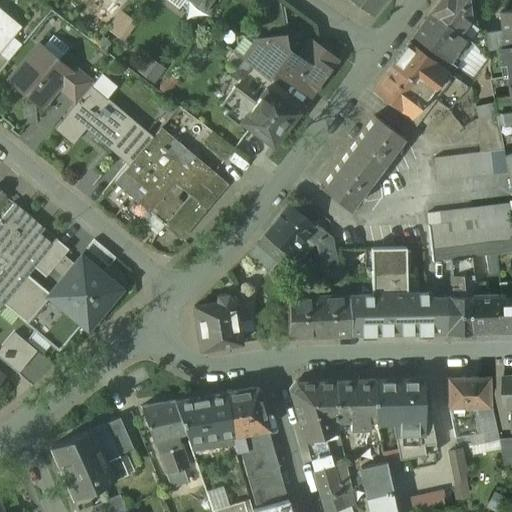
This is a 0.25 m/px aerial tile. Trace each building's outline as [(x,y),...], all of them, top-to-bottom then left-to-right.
[(111,0),(108,4),(119,12),(127,0),(111,0)] [(353,0),(370,13),(379,0),(353,0)] [(439,0),(430,13),(456,33),(469,15),(468,6),(466,0),(439,0)] [(479,4),(468,6),(469,15),(456,33),(472,45),(487,59),(488,57),(487,49),(484,32),(479,4)] [(0,8),(0,52),(13,37),(21,27),(0,8)] [(511,11),(500,13),(503,29),(506,45),(511,44),(511,11)] [(456,33),(430,13),(413,36),(454,67),(472,45),(456,33)] [(503,29),(484,32),(487,49),(500,46),(506,45),(503,29)] [(283,34),(248,40),(244,37),(233,51),(226,45),(225,46),(233,52),(250,66),(267,78),(272,70),(309,96),(336,60),(308,39),(294,57),(285,51),(283,34)] [(13,37),(0,52),(0,54),(7,60),(21,44),(13,37)] [(445,70),(408,43),(391,66),(428,93),(445,70)] [(511,44),(506,45),(500,46),(503,67),(509,65),(511,77),(511,76),(511,44)] [(40,46),(14,78),(28,90),(24,95),(38,107),(53,90),(54,91),(56,88),(70,72),(70,71),(40,46)] [(250,66),(233,52),(226,61),(244,74),(250,66)] [(428,93),(391,66),(373,90),(410,118),(428,93)] [(93,83),(74,67),(70,71),(70,72),(56,88),(74,104),(66,114),(90,86),(93,83)] [(174,82),(167,77),(157,89),(165,95),(174,82)] [(151,137),(90,86),(66,114),(54,129),(71,144),(84,129),(128,166),(151,137)] [(233,88),(220,106),(226,110),(223,114),(237,124),(239,121),(241,122),(254,104),(233,88)] [(296,112),(265,90),(254,104),(241,122),(271,145),(296,112)] [(511,97),(496,100),(499,113),(511,111),(511,97)] [(511,111),(499,113),(501,126),(511,123),(511,111)] [(373,116),(320,188),(349,210),(403,138),(373,116)] [(227,184),(160,128),(151,137),(128,166),(113,183),(149,213),(174,183),(189,196),(163,226),(180,240),(227,184)] [(233,149),(211,132),(201,143),(223,161),(233,149)] [(505,148),(434,157),(437,181),(509,171),(508,165),(505,148)] [(13,203),(0,219),(0,247),(15,260),(5,272),(3,270),(0,273),(0,302),(2,304),(33,268),(52,245),(29,225),(33,220),(13,203)] [(506,203),(425,214),(426,227),(427,227),(429,236),(509,227),(506,203)] [(287,204),(261,235),(287,256),(304,235),(313,225),(311,224),(287,204)] [(332,238),(313,222),(311,224),(313,225),(304,235),(317,246),(322,273),(323,273),(338,269),(332,238)] [(511,226),(509,227),(429,236),(429,238),(428,238),(432,262),(511,251),(511,226)] [(45,277),(68,249),(57,240),(34,268),(45,277)] [(108,267),(115,258),(94,240),(86,249),(108,267)] [(348,334),(432,332),(432,298),(431,298),(430,293),(406,293),(405,247),(370,248),(371,295),(347,296),(348,334)] [(87,329),(120,289),(80,256),(49,293),(27,275),(3,305),(58,351),(81,324),(87,329)] [(338,269),(323,273),(324,280),(340,277),(338,269)] [(451,297),(450,281),(443,282),(444,297),(451,297)] [(511,283),(511,282),(500,282),(501,295),(511,293),(511,283)] [(511,293),(501,295),(502,330),(511,329),(511,293)] [(215,302),(193,306),(200,350),(240,344),(234,300),(231,300),(228,294),(217,296),(215,302)] [(501,295),(472,296),(473,331),(502,330),(501,295)] [(347,296),(287,299),(286,337),(348,334),(347,296)] [(451,297),(444,297),(444,332),(473,331),(472,296),(451,297)] [(444,297),(432,298),(432,332),(444,332),(444,297)] [(0,358),(17,373),(36,351),(14,333),(0,349),(0,358)] [(511,376),(503,376),(504,406),(511,406),(511,433),(511,432),(511,376)] [(491,377),(447,378),(447,407),(453,437),(468,434),(470,443),(499,438),(491,403),(491,377)] [(416,378),(373,379),(374,416),(416,415),(416,378)] [(373,379),(334,380),(334,421),(348,421),(348,429),(366,428),(367,420),(374,420),(374,416),(373,379)] [(334,380),(290,382),(287,384),(303,440),(304,440),(336,431),(334,421),(334,380)] [(254,388),(223,393),(229,434),(265,428),(254,388)] [(223,393),(173,401),(184,432),(187,442),(200,439),(200,440),(218,437),(218,436),(229,434),(223,393)] [(173,401),(139,406),(151,441),(152,440),(177,434),(184,432),(173,401)] [(118,416),(50,447),(72,498),(128,473),(119,455),(133,448),(118,416)] [(265,428),(229,434),(231,442),(234,453),(246,450),(246,453),(240,455),(255,505),(285,496),(265,428)] [(336,431),(304,440),(312,470),(331,464),(337,484),(341,484),(344,494),(351,492),(336,431)] [(177,434),(152,440),(164,473),(165,473),(182,467),(188,466),(187,464),(177,434)] [(511,437),(499,438),(504,464),(511,462),(511,437)] [(458,449),(447,451),(451,475),(462,473),(458,449)] [(383,461),(359,466),(369,511),(394,511),(393,503),(383,461)] [(202,485),(194,462),(187,464),(188,466),(182,467),(186,481),(185,481),(188,489),(202,485)] [(331,464),(312,470),(320,501),(340,495),(337,484),(331,464)] [(182,467),(165,473),(170,485),(185,481),(186,481),(182,467)] [(340,495),(320,501),(323,511),(330,511),(349,506),(354,505),(351,492),(344,494),(341,484),(337,484),(340,495)] [(406,496),(409,511),(428,511),(447,508),(443,488),(406,496)] [(208,501),(204,491),(197,494),(201,504),(208,501)] [(119,494),(94,505),(96,511),(114,511),(125,507),(119,494)] [(289,511),(286,499),(251,509),(251,511),(289,511)] [(246,511),(243,501),(211,510),(211,511),(246,511)] [(404,511),(402,501),(393,503),(394,511),(404,511)]
